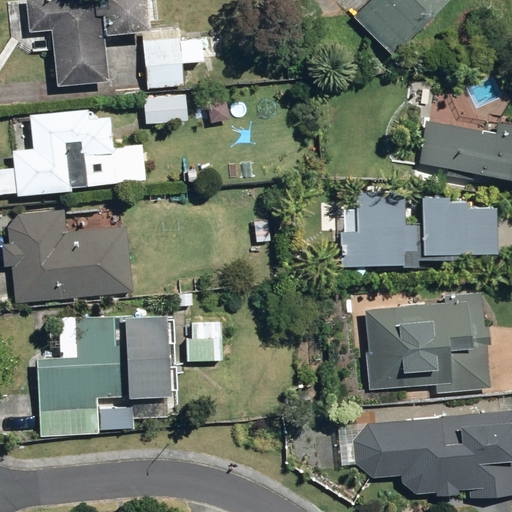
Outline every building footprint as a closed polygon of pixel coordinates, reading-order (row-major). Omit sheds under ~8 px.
[(49,25),(55,81),(108,75),(103,28),(149,23),(148,15),(157,15),(155,0),(24,0),(28,27),(49,25)] [(362,0),(350,13),(391,50),(437,0),(362,0)] [(142,26),(145,85),(183,83),(182,57),(201,56),(202,58),(208,58),(208,54),(223,53),(221,30),(206,30),(205,27),(200,27),(200,33),(179,34),(179,24),(142,26)] [(499,43),(499,57),(507,57),(506,43),(499,43)] [(142,93),(144,120),(186,117),(185,90),(142,93)] [(9,146),(14,191),(116,180),(108,108),(88,110),(87,102),(27,108),(31,144),(9,146)] [(418,160),(511,170),(511,114),(494,112),(493,123),(423,116),(418,160)] [(186,165),(186,177),(195,177),(195,165),(186,165)] [(400,258),(400,262),(417,261),(417,252),(422,252),(422,247),(494,246),(493,199),(466,199),(466,194),(448,194),(448,189),(420,190),(420,221),(404,220),(404,185),(355,186),(355,204),(343,204),(343,225),(338,226),(338,258),(400,258)] [(10,262),(13,298),(129,290),(124,215),(86,218),(87,224),(65,226),(63,206),(16,208),(6,222),(7,238),(1,238),(3,262),(10,262)] [(436,385),(437,388),(489,384),(486,340),(488,339),(486,322),(483,322),(480,287),(453,289),(454,297),(365,305),(369,349),(365,349),(368,386),(405,383),(403,362),(436,358),(439,384),(436,385)] [(34,353),(37,434),(97,431),(96,425),(133,424),(133,414),(169,412),(164,307),(72,311),(74,351),(34,353)] [(187,318),(187,356),(220,355),(219,317),(187,318)] [(410,388),(410,399),(425,398),(425,387),(410,388)] [(468,483),(469,492),(511,488),(511,413),(511,404),(367,418),(351,435),(353,458),(370,472),(400,470),(400,477),(414,489),(434,487),(435,490),(457,488),(457,485),(468,483)] [(326,445),(330,445),(333,443),(334,439),(331,436),(326,436),(323,439),(323,443),(326,445)]
